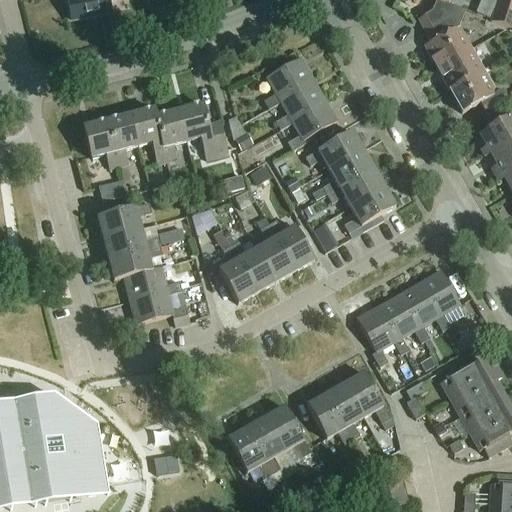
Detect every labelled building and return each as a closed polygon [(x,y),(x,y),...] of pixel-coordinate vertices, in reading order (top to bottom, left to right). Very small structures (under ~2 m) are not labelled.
[(109,13),(107,2),(115,0),(65,0),(71,23),(109,13)] [(448,0),(425,0),(435,4),(430,15),(417,22),(423,34),(447,19),(458,24),(463,14),(445,7),(448,0)] [(493,12),(511,17),(511,4),(497,0),(496,0),(496,2),(493,12)] [(511,17),(493,12),(489,24),(511,30),(511,17)] [(447,19),(423,34),(429,45),(422,49),(435,72),(469,52),(456,29),(458,24),(447,19)] [(469,52),(435,72),(448,94),(482,74),(469,52)] [(267,113),(279,106),(277,103),(312,83),(299,62),(265,81),(274,98),(262,105),(267,113)] [(494,96),(482,74),(448,94),(461,117),(478,106),(485,118),(507,105),(500,92),(494,96)] [(277,103),(279,106),(286,118),(274,125),(279,134),(291,127),(289,124),(324,104),(312,83),(277,103)] [(302,144),(336,125),(324,104),(289,124),(291,127),(298,139),(286,146),(291,154),(304,147),(302,144)] [(177,114),(185,146),(199,143),(204,165),(226,159),(218,126),(206,128),(201,108),(177,114)] [(152,112),(129,118),(137,150),(151,147),(156,168),(166,166),(154,120),(152,112)] [(177,114),(154,120),(166,166),(175,164),(172,150),(185,146),(177,114)] [(489,157),(488,157),(511,142),(511,117),(511,118),(477,137),(485,150),(479,153),(483,160),(489,157)] [(129,118),(106,124),(117,170),(127,168),(123,154),(137,150),(129,118)] [(108,173),(117,170),(106,124),(82,130),(90,162),(104,159),(108,173)] [(246,135),(233,142),(240,155),(253,148),(246,135)] [(321,163),(327,174),(362,154),(351,135),(304,161),(309,170),(321,163)] [(490,172),(493,179),(511,168),(511,142),(488,157),(489,157),(495,169),(490,172)] [(372,173),(362,154),(327,174),(334,184),(321,191),(326,199),(372,173)] [(265,168),(256,173),(263,187),(273,181),(265,168)] [(511,168),(493,179),(497,185),(503,182),(510,195),(511,193),(511,168)] [(383,192),(372,173),(326,199),(330,207),(343,200),(349,211),(383,192)] [(294,181),(285,187),(290,195),(299,189),(294,181)] [(121,184),(97,190),(101,206),(125,200),(121,184)] [(291,196),(297,207),(304,203),(298,192),(291,196)] [(383,192),(349,211),(355,222),(343,229),(347,237),(394,211),(383,192)] [(96,221),(101,242),(139,232),(136,220),(150,217),(147,207),(96,221)] [(309,211),(302,215),(307,223),(313,218),(309,211)] [(272,218),(264,223),(267,229),(275,224),(272,218)] [(275,224),(267,229),(293,275),(312,264),(293,230),(282,236),(275,224)] [(255,252),(274,286),(293,275),(267,229),(259,233),(266,245),(255,252)] [(143,244),(139,232),(101,242),(107,263),(158,250),(156,241),(143,244)] [(229,249),(225,242),(220,234),(213,238),(221,253),(229,249)] [(225,242),(229,249),(237,245),(232,238),(225,242)] [(255,297),(274,286),(255,252),(244,258),(237,245),(229,250),(255,297)] [(166,248),(159,250),(161,258),(168,256),(166,248)] [(150,275),(150,274),(147,262),(161,259),(158,250),(107,263),(112,284),(122,282),(150,275)] [(255,297),(229,250),(221,254),(228,267),(217,273),(236,307),(255,297)] [(160,271),(150,274),(150,275),(122,282),(128,305),(166,296),(167,299),(180,296),(178,286),(164,290),(160,271)] [(442,319),(459,309),(439,275),(418,287),(438,321),(434,323),(440,336),(449,331),(442,319)] [(418,287),(397,299),(417,333),(413,335),(420,347),(428,343),(421,330),(434,323),(438,321),(418,287)] [(184,310),(180,296),(167,299),(166,296),(128,305),(134,328),(171,319),(172,323),(186,319),(184,310)] [(417,333),(397,299),(376,311),(396,345),(392,347),(399,359),(407,355),(400,342),(413,335),(417,333)] [(380,354),(392,347),(396,345),(376,311),(355,323),(374,356),(371,358),(378,371),(386,366),(380,354)] [(498,376),(495,371),(487,376),(481,364),(481,363),(439,387),(439,388),(440,388),(449,404),(498,376)] [(412,381),(405,369),(397,372),(404,385),(412,381)] [(45,376),(0,382),(0,499),(58,491),(45,376)] [(362,376),(343,387),(362,422),(373,416),(380,428),(389,423),(362,376)] [(449,404),(459,421),(500,397),(493,386),(501,381),(498,376),(449,404)] [(421,385),(413,390),(418,399),(427,395),(421,385)] [(324,398),(350,445),(358,440),(351,428),(362,422),(343,387),(324,398)] [(413,390),(405,395),(410,404),(415,401),(418,399),(413,390)] [(500,397),(459,421),(468,437),(511,412),(511,405),(507,409),(500,397)] [(350,445),(324,398),(305,409),(324,443),(336,437),(343,449),(350,445)] [(415,401),(410,404),(406,407),(410,415),(420,409),(415,401)] [(410,415),(415,423),(424,417),(420,409),(410,415)] [(283,410),(264,421),(283,455),(294,449),(301,461),(309,457),(283,410)] [(511,412),(468,437),(478,454),(477,454),(478,455),(482,453),(487,462),(511,448),(506,439),(511,435),(511,412)] [(245,432),(271,478),(279,474),(272,462),(283,455),(264,421),(245,432)] [(389,423),(380,428),(384,434),(393,429),(391,422),(389,423)] [(445,435),(440,426),(431,430),(436,439),(445,435)] [(271,478),(245,432),(226,443),(245,477),(257,471),(263,483),(271,478)] [(452,458),(462,453),(457,444),(448,450),(452,458)] [(490,490),(489,509),(511,510),(511,479),(494,479),(494,489),(489,489),(489,490),(490,490)] [(407,507),(405,497),(402,484),(386,488),(391,511),(407,507)] [(463,497),(462,506),(473,507),(473,498),(463,497)]
